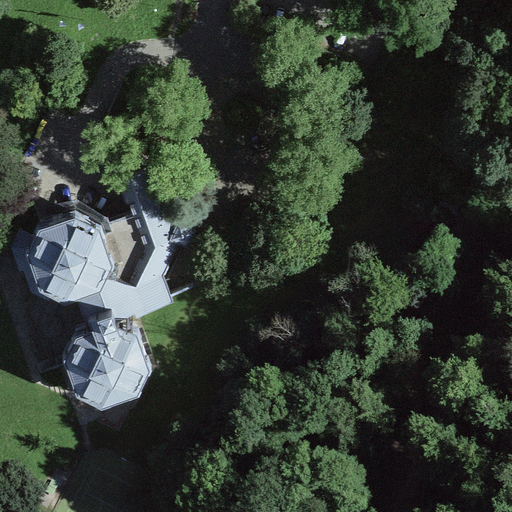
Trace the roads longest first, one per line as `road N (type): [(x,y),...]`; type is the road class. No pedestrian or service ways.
road 1 (track): [(216,0),(218,41),(180,80),(191,130),(240,155),(277,129),(302,98),(280,52)]
road 2 (track): [(511,280),(424,446),(402,511)]
road 3 (residential): [(318,0),(480,54)]
